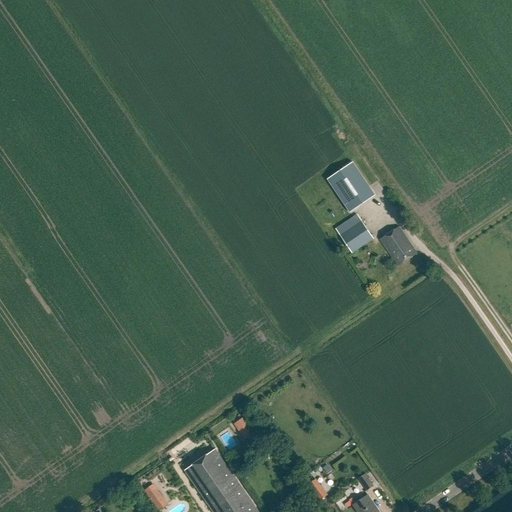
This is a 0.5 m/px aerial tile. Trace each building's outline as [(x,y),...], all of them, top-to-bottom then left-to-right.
[(353,162),(328,179),(350,212),(375,196),(353,162)] [(362,221),(340,236),(352,253),(373,239),(362,221)] [(399,227),(380,239),(398,266),(417,254),(399,227)] [(244,440),(253,433),(242,416),(232,423),(244,440)] [(213,511),(258,511),(215,449),(185,470),(213,511)] [(359,478),(367,490),(374,485),(366,473),(359,478)] [(327,496),(315,479),(308,484),(320,500),(327,496)] [(157,510),(167,503),(152,483),(142,490),(157,510)] [(379,511),(367,495),(353,505),(357,511),(379,511)]
